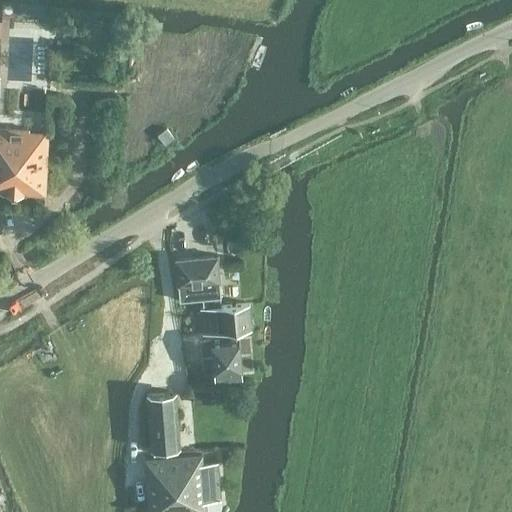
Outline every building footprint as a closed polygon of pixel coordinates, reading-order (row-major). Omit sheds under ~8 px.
[(0,192),(46,194),(48,133),(28,133),(28,128),(0,127),(0,192)] [(217,256),(175,260),(179,302),(202,300),(203,309),(200,309),(203,334),(251,330),(249,305),(221,307),(220,297),(217,256)] [(236,340),(209,343),(212,379),(240,377),(236,340)] [(198,379),(198,362),(188,363),(189,379),(198,379)] [(195,403),(212,402),(212,387),(194,388),(195,403)] [(151,449),(172,447),(179,447),(175,394),(147,396),(151,449)] [(205,511),(205,504),(205,502),(220,500),(217,462),(202,464),(201,456),(144,461),(148,511),(205,511)]
